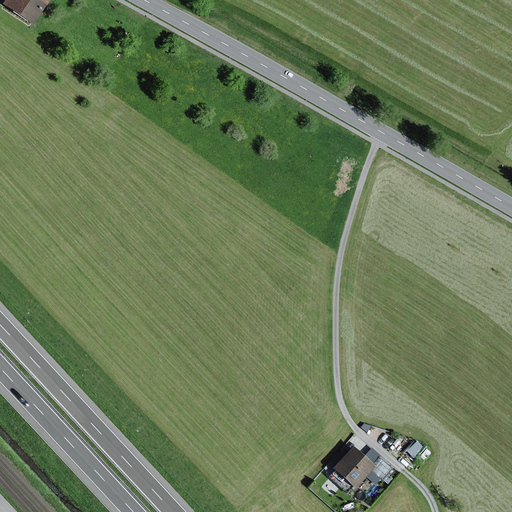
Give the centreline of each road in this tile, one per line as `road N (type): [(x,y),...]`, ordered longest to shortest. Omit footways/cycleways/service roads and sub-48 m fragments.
road 1 (primary): [(511,206),(144,0)]
road 2 (motorway): [(171,511),(0,326)]
road 3 (motorway): [(0,369),(132,511)]
